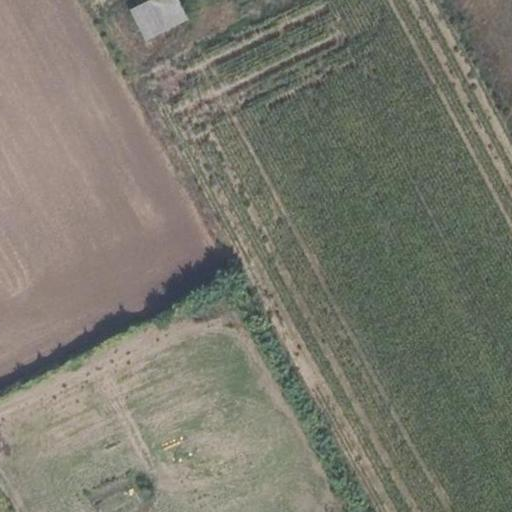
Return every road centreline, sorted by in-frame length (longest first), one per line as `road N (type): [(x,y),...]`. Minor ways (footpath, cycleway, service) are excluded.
road 1 (track): [(370,511),(143,82),(199,38),(213,0)]
road 2 (track): [(0,416),(147,338)]
